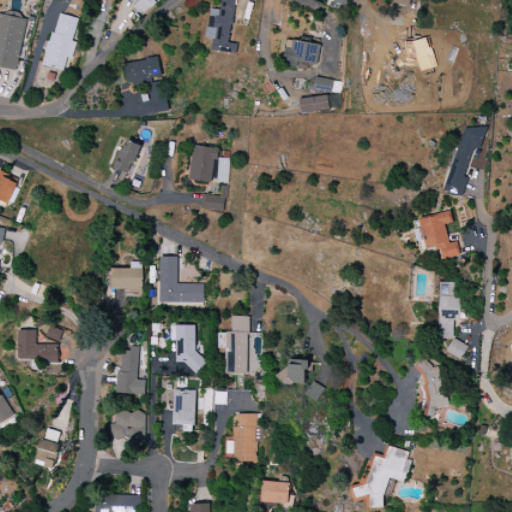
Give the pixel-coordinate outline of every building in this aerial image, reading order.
[(142,16),(152,5),(146,0),(138,0),(132,7),(142,16)] [(234,0),(221,0),(221,10),(209,9),(206,39),(212,39),(211,51),(235,53),(236,44),(230,43),(234,0)] [(0,67),(16,71),(26,19),(0,13),(0,67)] [(44,66),(68,72),(75,42),(72,41),(78,19),(56,14),(44,66)] [(282,65),(296,67),(298,62),(314,66),(319,45),(287,39),(282,65)] [(124,63),(127,85),(160,80),(157,58),(124,63)] [(149,84),(152,113),(166,112),(163,82),(149,84)] [(300,114),(328,111),(327,96),(299,99),(300,114)] [(462,197),(467,179),(464,178),(473,148),(479,150),(485,131),(462,125),(443,191),(462,197)] [(114,168),(128,174),(140,146),(126,140),(114,168)] [(188,179),(211,182),(211,177),(216,177),(218,163),(217,162),(219,149),(193,146),(188,179)] [(218,159),(217,183),(227,183),(228,160),(218,159)] [(18,182),(4,174),(0,180),(0,201),(6,205),(18,182)] [(206,196),(205,210),(224,211),(226,186),(220,186),(219,196),(206,196)] [(418,220),(425,251),(439,248),(442,261),(459,257),(456,242),(449,244),(444,225),(452,223),(450,212),(418,220)] [(159,305),(202,306),(203,285),(177,284),(177,257),(160,257),(159,305)] [(112,269),(112,291),(142,291),(142,262),(130,262),(130,269),(112,269)] [(438,338),(457,339),(459,283),(440,283),(438,338)] [(226,375),(254,375),(254,355),(248,355),(248,317),(232,317),(232,333),(218,333),(218,349),(226,349),(226,375)] [(59,341),(62,331),(49,327),(45,337),(59,341)] [(18,360),(43,359),(43,363),(57,363),(56,345),(36,345),(36,330),(18,331),(18,360)] [(144,395),(145,381),(137,380),(138,349),(121,349),(119,394),(144,395)] [(422,417),(434,413),(433,410),(448,405),(443,386),(440,387),(431,359),(416,363),(423,387),(414,390),(422,417)] [(306,360),(289,360),(289,368),(280,368),(279,383),(306,384),(306,360)] [(317,402),(325,389),(312,381),(304,394),(317,402)] [(194,391),(173,390),(172,425),(183,426),(183,432),(193,432),(194,391)] [(0,425),(14,418),(0,392),(0,425)] [(145,443),(145,413),(111,412),(111,445),(127,445),(127,443),(145,443)] [(256,414),(235,414),(234,442),(226,442),(226,454),(234,454),(234,462),(255,462),(256,414)] [(53,469),(60,445),(41,440),(34,464),(53,469)] [(408,453),(387,447),(385,455),(373,455),(370,464),(370,469),(368,477),(361,477),(358,486),(354,486),(354,501),(369,500),(370,509),(383,509),(383,498),(388,479),(392,479),(401,482),(403,475),(403,469),(408,453)] [(288,483),(262,482),(261,503),(288,504),(288,483)] [(96,495),(95,511),(138,511),(139,496),(96,495)]
